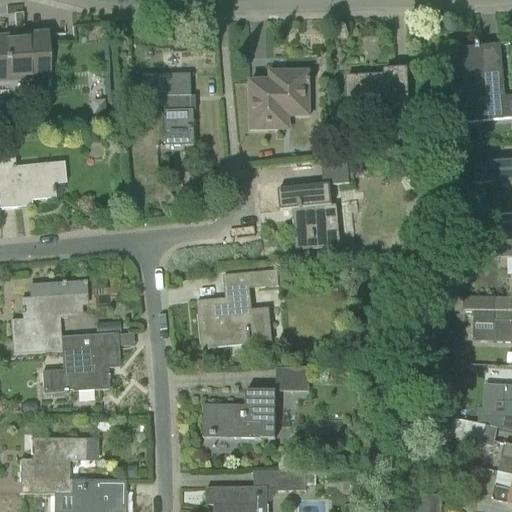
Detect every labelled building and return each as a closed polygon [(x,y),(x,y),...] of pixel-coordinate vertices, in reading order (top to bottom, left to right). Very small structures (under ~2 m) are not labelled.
[(47,97),(46,80),(47,80),(45,44),(6,46),(6,40),(0,40),(0,82),(23,81),(25,87),(26,89),(27,91),(29,93),(30,94),(32,95),(34,96),(36,97),(38,97),(40,97),(47,97)] [(463,52),(465,71),(469,125),(508,122),(511,121),(511,100),(504,101),(500,48),(479,50),(479,45),(475,46),(476,51),(463,52)] [(387,126),(408,125),(406,72),(385,73),(385,79),(347,80),(347,113),(362,112),(362,120),(364,124),(367,127),(371,129),(387,129),(387,126)] [(290,120),(309,120),(308,75),(286,75),(286,83),(249,84),(250,133),(290,132),(290,120)] [(186,168),(196,167),(195,148),(194,148),(193,113),(191,113),(191,77),(143,78),(143,101),(162,100),(163,149),(185,149),(186,168)] [(106,115),(105,103),(97,104),(94,108),(94,116),(106,115)] [(421,144),(409,143),(409,150),(420,151),(421,144)] [(311,146),(311,147),(313,164),(320,163),(329,162),(327,146),(327,145),(311,146)] [(332,208),(330,188),(349,186),(346,161),(329,162),(320,163),(323,188),(277,193),(279,213),(296,212),(297,222),(293,222),(296,254),(330,251),(340,250),(336,207),(332,208)] [(52,187),(51,167),(14,170),(13,162),(0,163),(0,212),(16,211),(16,204),(30,203),(30,204),(54,201),(52,187)] [(494,217),(511,216),(511,164),(498,165),(473,165),(474,187),(493,186),(494,217)] [(497,252),(496,246),(496,235),(455,238),(456,262),(469,261),(468,254),(495,252),(497,252)] [(401,275),(412,274),(412,265),(401,265),(401,275)] [(268,311),(252,313),(250,292),(279,289),(277,274),(223,278),(225,302),(196,304),(201,352),(219,350),(219,347),(230,346),(230,349),(252,347),(251,347),(272,345),(268,311)] [(65,354),(64,340),(60,340),(59,320),(75,320),(72,285),(30,288),(30,289),(34,289),(35,301),(20,301),(21,317),(25,317),(25,322),(10,323),(11,344),(15,344),(16,357),(65,354)] [(511,300),(495,300),(463,299),(463,314),(495,315),(494,345),(511,345),(511,300)] [(114,335),(114,324),(95,325),(95,336),(114,335)] [(43,397),(108,392),(107,371),(119,371),(117,350),(113,350),(112,337),(64,340),(65,354),(68,354),(70,373),(41,374),(43,397)] [(453,365),(453,347),(440,347),(440,365),(453,365)] [(277,383),(287,384),(287,391),(306,392),(307,373),(277,372),(277,383)] [(505,404),(504,419),(511,419),(511,388),(504,388),(503,404),(505,404)] [(275,394),(246,393),(245,408),(203,408),(203,438),(238,438),(238,441),(275,442),(275,394)] [(461,424),(495,431),(499,412),(491,410),(465,404),(461,424)] [(25,405),(21,409),(21,413),(25,417),(33,417),(36,414),(36,408),(33,405),(25,405)] [(492,449),(495,431),(461,424),(451,422),(448,440),(492,449)] [(23,497),(72,497),(72,483),(69,483),(69,463),(85,463),(85,442),(31,441),(31,457),(34,457),(34,463),(19,462),(19,484),(23,484),(23,497)] [(511,448),(504,446),(497,476),(511,478),(511,448)] [(122,474),(123,482),(136,481),(135,468),(127,469),(122,474)] [(305,494),(305,475),(278,474),(278,494),(305,494)] [(121,496),(121,483),(72,483),(72,497),(76,497),(75,511),(124,511),(125,496),(121,496)] [(511,493),(494,490),(491,503),(510,507),(509,508),(511,508),(511,493)] [(267,511),(267,491),(206,491),(206,508),(221,508),(221,511),(267,511)] [(411,497),(409,511),(441,511),(442,498),(411,497)]
